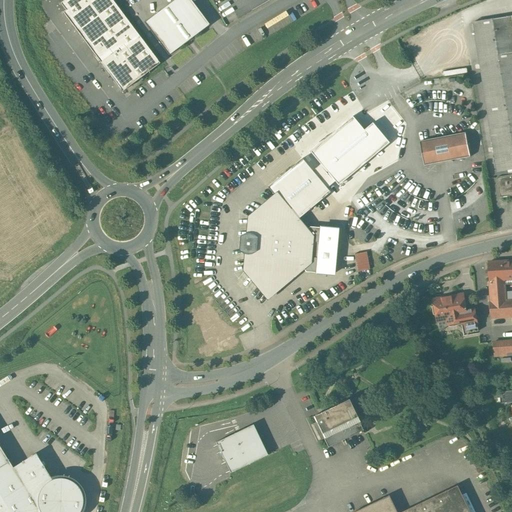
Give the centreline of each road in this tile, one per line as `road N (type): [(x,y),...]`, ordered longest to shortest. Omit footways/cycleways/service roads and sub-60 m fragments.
road 1 (tertiary): [(153,384),(193,384),(257,365),(425,267),(511,241)]
road 2 (secondary): [(143,196),(296,72),(356,34)]
road 3 (primary): [(104,194),(21,72),(3,0)]
road 4 (unclassified): [(288,0),(141,103)]
road 5 (tertiary): [(136,247),(151,298),(153,384)]
road 6 (tertiary): [(153,384),(129,511)]
road 7 (secondary): [(0,318),(98,239)]
